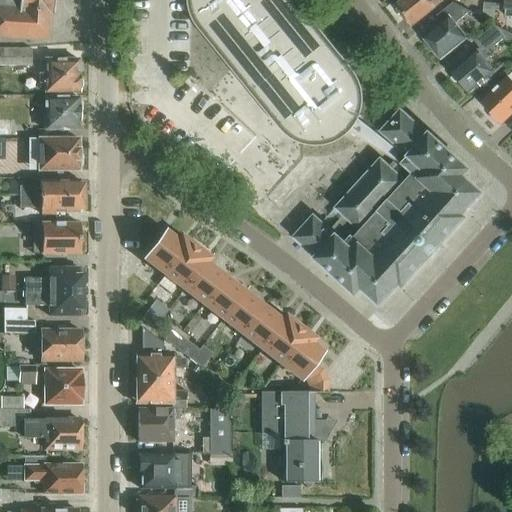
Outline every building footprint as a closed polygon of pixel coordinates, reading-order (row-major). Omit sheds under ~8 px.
[(0,0),(0,36),(15,38),(17,38),(41,40),(44,40),(44,41),(45,41),(45,39),(46,39),(47,37),(46,37),(47,15),(48,16),(48,14),(51,14),(52,11),(50,11),(51,0),(53,0),(52,0),(0,0)] [(348,130),(395,161),(389,167),(384,161),(382,160),(381,159),(380,160),(379,159),(378,161),(378,162),(372,169),(372,168),(370,171),(346,197),(345,197),(344,198),(344,199),(338,205),(336,207),(336,208),(337,209),(336,209),(338,211),(338,210),(344,216),(330,230),(323,224),(324,224),(322,222),(322,223),(316,217),(314,215),(313,216),(312,216),(311,217),(311,218),(307,223),(306,222),(305,224),(305,225),(301,229),(301,228),(299,230),(300,231),(295,235),(294,237),(296,240),(296,239),(301,244),(301,245),(303,246),(309,251),(308,251),(310,253),(311,253),(316,257),(316,258),(317,259),(316,259),(319,261),(325,267),(327,269),(328,269),(335,276),(336,277),(344,283),(343,284),(345,285),(353,292),(352,292),(354,294),(355,294),(358,292),(357,292),(361,288),(368,294),(368,295),(370,296),(377,302),(377,303),(378,304),(379,304),(379,305),(380,304),(382,302),(388,295),(389,296),(391,293),(390,293),(397,286),(399,284),(402,286),(403,285),(404,285),(405,283),(412,276),(414,274),(413,274),(420,267),(421,267),(422,265),(428,257),(429,258),(430,258),(431,257),(431,256),(430,256),(437,249),(438,249),(439,250),(440,249),(439,248),(439,247),(445,240),(446,240),(448,237),(447,237),(454,230),(454,231),(456,228),(462,221),(463,222),(464,220),(464,219),(465,218),(462,215),(465,212),(471,205),(473,203),(480,196),(481,195),(481,194),(482,193),(481,193),(481,192),(480,191),(479,191),(472,184),(470,182),(463,177),(466,173),(467,173),(469,171),(468,171),(469,170),(468,169),(469,169),(466,166),(466,167),(459,161),(460,161),(457,159),(450,153),(451,153),(449,151),(448,151),(442,145),(440,142),(439,143),(433,137),(433,136),(431,134),(431,135),(430,134),(429,135),(421,128),(422,128),(420,126),(420,127),(413,121),(413,120),(411,118),(410,119),(404,112),(401,110),(400,111),(400,110),(398,112),(399,113),(396,116),(395,116),(394,118),(388,124),(386,126),(383,129),(381,131),(383,133),(384,134),(391,140),(393,142),(400,149),(402,151),(402,150),(403,152),(402,153),(357,118),(359,113),(360,111),(361,108),(361,105),(361,102),(361,100),(361,97),(361,94),(361,93),(360,89),(359,87),(358,84),(357,81),(357,80),(355,77),(353,73),(293,0),(191,0),(191,1),(192,6),(192,9),(193,10),(193,12),(194,15),(195,16),(196,19),(198,23),(200,26),(284,128),(286,131),(288,133),(292,136),(294,137),(298,139),(301,141),(306,142),(310,143),(315,143),(318,143),(321,143),(325,143),(330,141),(334,140),(338,138),(342,135),(346,132),(348,130)] [(447,0),(405,0),(397,7),(397,6),(396,7),(412,28),(414,27),(413,26),(435,9),(436,9),(447,0)] [(467,39),(456,26),(472,13),(454,3),(438,16),(443,22),(424,37),(425,39),(425,44),(427,47),(432,48),(442,59),(452,51),(451,49),(454,46),(456,48),(467,39)] [(511,34),(495,26),(487,33),(472,45),(477,52),(452,72),(453,73),(452,78),(455,81),(459,81),(469,94),(496,72),(486,61),(500,50),(496,45),(505,38),(509,44),(511,43),(511,34)] [(0,65),(33,67),(33,49),(0,48),(0,65)] [(82,86),(82,81),(79,79),(79,73),(82,71),(82,65),(79,63),(79,59),(46,59),(46,92),(79,92),(79,88),(82,86)] [(511,74),(482,103),(493,115),(493,119),(496,122),(500,123),(502,125),(511,114),(511,74)] [(79,111),(82,109),(82,103),(79,101),(79,97),(45,97),(46,129),(79,129),(79,111)] [(0,139),(5,139),(11,139),(11,123),(0,123),(0,139)] [(79,167),(82,164),(82,157),(79,154),(79,139),(29,139),(29,154),(39,154),(39,170),(79,170),(79,167)] [(20,186),(20,198),(79,198),(79,180),(41,180),(41,188),(30,186),(20,186)] [(79,198),(20,198),(20,207),(41,207),(41,214),(56,213),(56,212),(79,211),(79,209),(83,207),(83,201),(79,199),(79,198)] [(80,254),(80,223),(42,223),(42,224),(37,224),(37,229),(42,229),(42,254),(80,254)] [(165,273),(186,246),(166,231),(145,258),(165,273)] [(186,246),(165,273),(184,288),(205,261),(198,256),(202,251),(189,241),(188,242),(188,243),(186,246)] [(204,303),(225,276),(205,261),(184,288),(204,303)] [(26,293),(78,292),(78,280),(81,280),(81,271),(78,271),(78,268),(49,268),(49,279),(26,278),(26,293)] [(204,303),(223,318),(244,291),(242,290),(242,286),(237,283),(234,283),(225,276),(204,303)] [(244,291),(223,318),(243,333),(263,307),(254,299),(254,295),(249,292),(245,292),(244,291)] [(78,303),(78,292),(26,293),(25,306),(49,306),(49,316),(78,316),(79,313),(81,313),(81,303),(78,303)] [(168,310),(156,300),(142,319),(154,328),(168,310)] [(262,348),(283,322),(263,307),(243,333),(262,348)] [(4,322),(27,321),(27,308),(4,308),(4,322)] [(36,321),(27,321),(4,322),(4,333),(36,333),(36,321)] [(281,363),(302,336),(305,332),(305,333),(306,331),(293,321),(289,327),(283,322),(262,348),(281,363)] [(165,339),(174,346),(182,336),(173,329),(165,339)] [(80,361),(80,330),(43,330),(43,361),(80,361)] [(191,343),(182,336),(174,346),(183,353),(191,343)] [(302,336),(281,363),(301,379),(302,377),(313,363),(322,352),(302,336)] [(192,360),(200,350),(191,343),(183,353),(192,360)] [(203,346),(200,350),(192,360),(202,367),(213,354),(203,346)] [(137,380),(172,380),(172,368),(187,368),(187,361),(183,358),(172,358),(172,354),(137,354),(137,356),(138,356),(143,356),(143,363),(138,363),(138,362),(137,362),(137,380)] [(313,363),(302,377),(306,380),(322,370),(313,363)] [(36,365),(19,365),(19,385),(36,385),(36,365)] [(80,404),(80,371),(46,371),(46,404),(80,404)] [(172,380),(137,380),(137,395),(138,395),(138,394),(143,394),(143,402),(138,402),(138,401),(137,401),(137,403),(172,403),(172,408),(186,408),(186,390),(172,390),(172,380)] [(308,386),(308,393),(313,393),(327,393),(327,380),(308,386)] [(313,393),(308,393),(262,393),(261,432),(279,432),(279,424),(284,424),(284,441),(281,441),(281,450),(284,450),(284,483),(316,483),(317,482),(318,480),(319,479),(320,477),(321,475),(321,474),(321,473),(321,471),(321,469),(321,467),(320,465),(319,463),(318,461),(316,460),(316,442),(324,442),(329,432),(325,430),(313,430),(313,393)] [(0,396),(0,407),(23,407),(23,397),(0,396)] [(0,426),(14,427),(14,408),(0,407),(0,426)] [(178,419),(178,408),(138,408),(138,441),(144,441),(144,439),(148,439),(148,441),(173,441),(173,419),(178,419)] [(229,412),(209,412),(210,455),(230,454),(229,412)] [(83,443),(83,436),(80,434),(80,419),(79,419),(79,420),(46,420),(46,421),(24,421),(24,438),(46,438),(46,449),(79,449),(79,450),(80,450),(80,446),(83,443)] [(191,488),(191,476),(174,476),(174,454),(139,454),(139,458),(136,460),(136,467),(139,470),(139,473),(141,473),(141,488),(191,488)] [(79,465),(44,465),(44,457),(25,457),(25,481),(44,481),(44,494),(79,494),(79,495),(80,495),(80,491),(84,488),(84,482),(80,479),(80,464),(79,464),(79,465)] [(173,511),(174,498),(140,498),(140,501),(137,501),(136,509),(140,509),(140,511),(173,511)]
